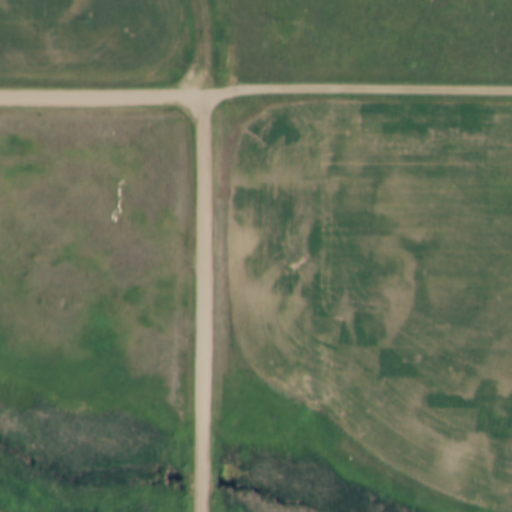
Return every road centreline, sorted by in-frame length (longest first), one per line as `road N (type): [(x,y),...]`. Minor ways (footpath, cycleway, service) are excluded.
road 1 (residential): [(201,94),(200,511)]
road 2 (track): [(201,94),(511,88)]
road 3 (residential): [(0,94),(201,94)]
